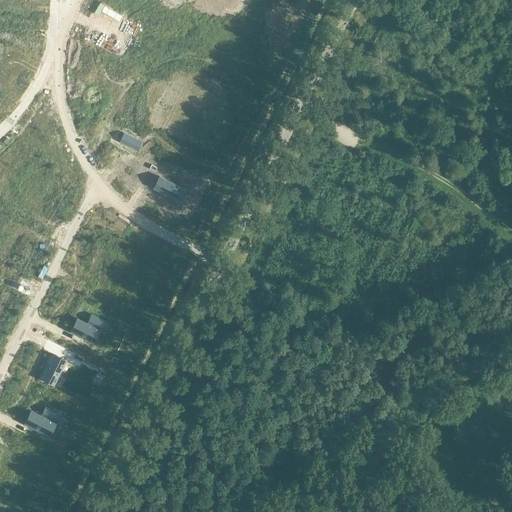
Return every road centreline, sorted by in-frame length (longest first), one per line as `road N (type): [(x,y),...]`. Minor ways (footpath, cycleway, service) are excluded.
road 1 (unclassified): [(221,262),(353,0)]
road 2 (unclassified): [(95,511),(221,262)]
road 3 (track): [(301,105),(452,185),(511,231)]
road 4 (residential): [(0,371),(99,185)]
road 5 (residential): [(58,43),(65,118),(99,185)]
road 6 (residential): [(99,185),(141,223),(221,262)]
